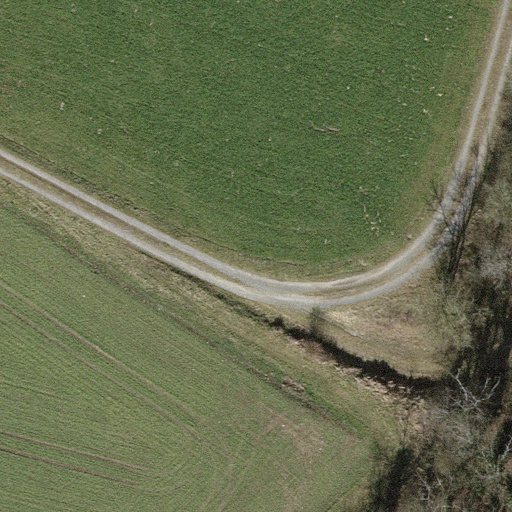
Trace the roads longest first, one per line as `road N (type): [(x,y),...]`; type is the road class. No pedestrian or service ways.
road 1 (track): [(511,12),(457,206),(420,259),(368,287),(267,295),(0,164)]
road 2 (track): [(154,245),(137,280),(298,362),(389,423),(392,480),(365,511)]
road 3 (track): [(267,295),(370,348),(423,362),(491,352),(511,332)]
